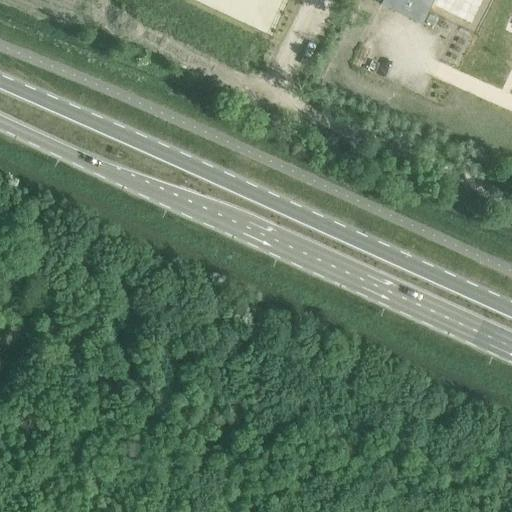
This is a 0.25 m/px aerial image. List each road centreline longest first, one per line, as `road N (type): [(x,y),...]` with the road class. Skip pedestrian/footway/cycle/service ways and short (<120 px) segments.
road 1 (primary): [(0,121),(511,354)]
road 2 (primary): [(511,312),(0,83)]
